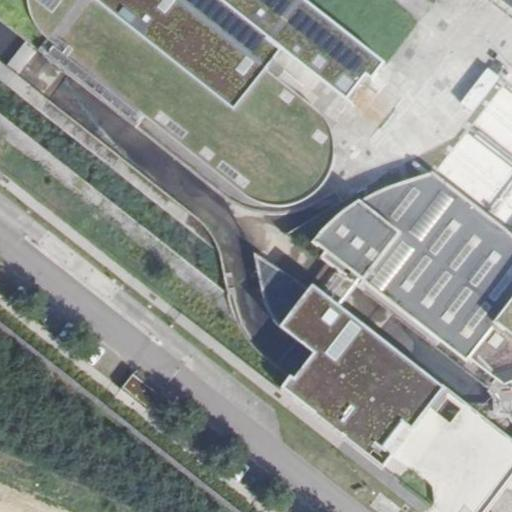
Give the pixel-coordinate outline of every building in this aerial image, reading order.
[(318,116),(309,108),(266,76),(167,0),(22,0),(23,8),(26,17),(29,24),(34,32),(39,39),(46,45),(242,194),(250,199),(258,203),(267,205),(275,206),(284,206),(293,204),(298,202),(304,199),(309,195),(316,190),(322,183),(326,175),(329,166),(331,160),(331,149),(330,141),(327,131),(323,123),(318,116)] [(289,47),(229,0),(167,0),(266,76),(289,47)] [(382,63),(301,0),(229,0),(289,47),(355,98),(382,63)] [(511,0),(497,0),(511,11),(511,0)] [(0,64),(0,79),(85,145),(92,136),(0,64)] [(326,232),(315,245),(468,364),(498,325),(511,335),(511,238),(435,178),(419,181),(402,186),(383,193),(368,199),(359,205),(351,210),(338,221),(326,232)] [(404,424),(433,388),(307,285),(278,321),(303,341),(286,363),(278,372),(368,444),(375,434),(391,414),(404,424)] [(122,390),(150,409),(160,394),(132,375),(122,390)]
